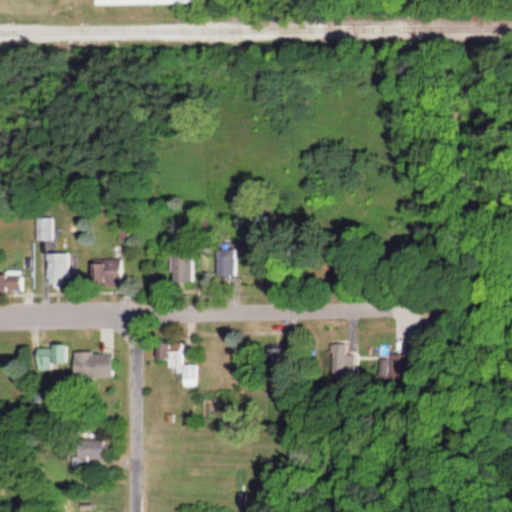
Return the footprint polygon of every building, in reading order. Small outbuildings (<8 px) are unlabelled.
[(56,217),(40,217),(40,238),(56,238),(56,217)] [(216,277),(236,277),(236,249),(216,249),(216,277)] [(82,251),(53,251),(53,283),(82,283),(82,251)] [(192,254),(171,254),(171,282),(192,282),(192,254)] [(128,257),(110,257),(110,278),(128,278),(128,257)] [(0,289),(29,290),(29,271),(0,270),(0,289)] [(198,386),(198,364),(184,364),(184,342),(157,342),(157,359),(167,359),(167,368),(182,368),(182,386),(198,386)] [(45,367),(64,367),(64,346),(45,346),(45,367)] [(121,351),(80,351),(80,375),(121,375),(121,351)] [(95,468),(95,458),(113,458),(113,439),(85,438),(85,455),(78,455),(77,467),(95,468)]
